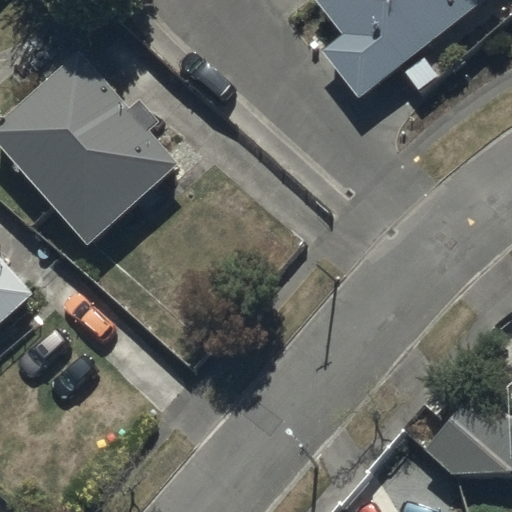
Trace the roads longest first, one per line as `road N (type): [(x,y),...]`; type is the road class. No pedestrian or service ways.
road 1 (residential): [(447,243),(208,511)]
road 2 (residential): [(447,243),(244,0)]
